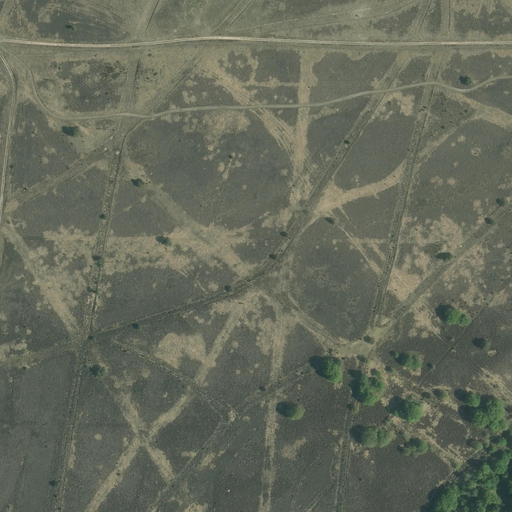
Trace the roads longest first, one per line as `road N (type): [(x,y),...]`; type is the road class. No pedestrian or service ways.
road 1 (unknown): [(0,47),(27,67),(45,109),(68,119),(317,105),(420,84),(465,91),(511,77)]
road 2 (track): [(0,39),(511,43)]
road 3 (track): [(0,53),(14,86),(0,214)]
